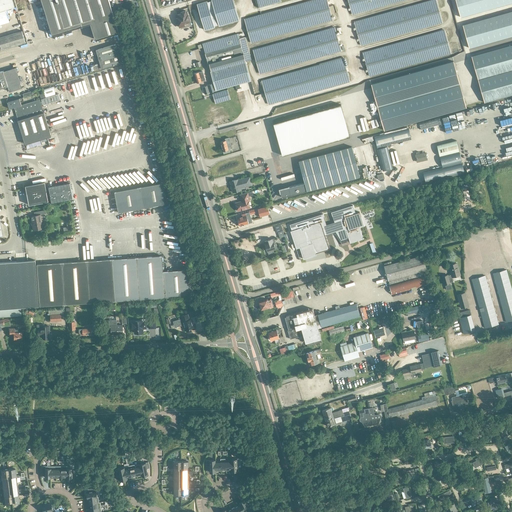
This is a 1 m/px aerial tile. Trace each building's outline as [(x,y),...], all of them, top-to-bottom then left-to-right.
[(0,0),(0,11),(6,10),(5,10),(15,7),(12,0),(0,0)] [(80,26),(71,0),(42,0),(53,34),(80,26)] [(91,24),(114,16),(109,0),(72,0),(80,27),(91,24)] [(211,0),(212,2),(208,3),(207,1),(197,4),(205,31),(215,28),(214,26),(219,25),(220,26),(239,20),(233,0),(211,0)] [(336,12),(334,5),(329,6),(327,0),(311,0),(244,19),(251,44),(333,21),(331,14),(336,12)] [(348,0),(352,14),(402,0),(348,0)] [(362,45),(442,22),(436,0),(429,0),(355,21),(362,45)] [(511,0),(457,0),(462,16),(511,2),(511,0)] [(6,10),(0,11),(0,24),(9,22),(6,10)] [(188,15),(187,12),(186,12),(186,11),(181,12),(182,13),(176,15),(178,21),(177,22),(177,24),(179,25),(180,27),(185,26),(184,24),(191,22),(189,14),(188,15)] [(511,11),(464,25),(471,48),(511,36),(511,11)] [(96,39),(119,32),(114,17),(91,24),(96,39)] [(334,27),(254,50),(260,73),(341,51),(334,27)] [(445,29),(362,52),(369,77),(451,54),(445,29)] [(22,31),(0,37),(0,44),(2,50),(26,43),(22,31)] [(208,62),(208,64),(244,54),(246,61),(251,59),(249,50),(245,38),(240,39),(239,34),(203,44),(208,62)] [(116,44),(96,50),(102,69),(121,63),(116,44)] [(511,95),(511,44),(472,56),(485,103),(511,95)] [(246,62),(246,61),(244,54),(208,64),(210,70),(211,72),(246,62)] [(343,57),(261,80),(268,105),(350,82),(343,57)] [(466,108),(453,61),(371,84),(384,130),(466,108)] [(251,81),(246,62),(211,72),(216,91),(251,81)] [(8,86),(9,92),(22,88),(16,68),(4,71),(8,86)] [(8,86),(4,71),(3,71),(0,71),(0,88),(8,86)] [(203,71),(194,74),(197,83),(206,80),(203,71)] [(208,85),(207,85),(203,87),(205,94),(209,93),(211,92),(208,85)] [(55,95),(53,87),(43,90),(46,97),(55,95)] [(228,89),(213,94),(216,104),(231,99),(228,89)] [(59,95),(41,100),(42,102),(41,102),(42,104),(43,104),(43,105),(60,100),(59,95)] [(23,101),(23,98),(7,102),(9,109),(14,108),(18,120),(44,112),(40,100),(21,105),(20,102),(23,101)] [(259,99),(261,110),(268,109),(265,98),(259,99)] [(341,105),(273,124),(282,155),(350,136),(341,105)] [(44,112),(18,120),(25,144),(51,136),(50,131),(52,131),(51,128),(49,129),(44,112)] [(451,129),(447,116),(442,118),(445,131),(451,129)] [(442,124),(440,118),(419,124),(421,130),(442,124)] [(408,128),(374,137),(377,148),(411,139),(408,128)] [(226,140),(221,142),(224,153),(231,152),(230,149),(232,148),(233,147),(233,145),(232,146),(230,138),(225,139),(226,140)] [(439,156),(459,151),(456,141),(437,145),(439,156)] [(392,168),(387,146),(377,149),(383,170),(392,168)] [(299,161),(305,183),(280,190),(282,197),(282,198),(359,177),(351,147),(299,161)] [(415,155),(416,157),(417,162),(427,160),(426,152),(415,155)] [(459,152),(440,157),(442,167),(462,162),(459,152)] [(481,154),(488,168),(491,166),(485,152),(481,154)] [(464,173),(462,163),(442,168),(423,173),(425,183),(464,173)] [(235,171),(231,171),(232,174),(246,172),(245,165),(234,167),(235,171)] [(238,179),(230,181),(232,188),(233,188),(234,192),(241,190),(240,188),(244,187),(243,186),(248,185),(249,186),(252,185),(250,177),(238,180),(238,179)] [(45,182),(26,186),(29,205),(48,202),(48,198),(49,198),(48,192),(49,197),(48,198),(45,182)] [(162,183),(138,188),(142,209),(168,204),(162,183)] [(49,188),(52,203),(73,199),(70,184),(49,188)] [(142,209),(138,188),(115,192),(119,213),(142,209)] [(242,201),(236,203),(238,211),(249,208),(247,202),(250,201),(249,197),(253,196),(252,192),(240,195),(242,201)] [(329,248),(326,238),(325,235),(329,234),(337,231),(340,239),(341,241),(349,238),(350,243),(363,239),(359,227),(364,225),(360,212),(355,213),(353,205),(331,212),(334,222),(326,225),(323,214),(290,225),(290,226),(289,226),(296,247),(296,248),(299,248),(300,247),(300,248),(304,259),(316,255),(316,253),(330,249),(329,248)] [(270,214),(268,207),(257,209),(259,217),(270,214)] [(239,223),(239,224),(239,226),(240,226),(242,226),(243,225),(252,222),(250,215),(252,215),(251,212),(248,212),(249,213),(243,215),(243,217),(238,218),(239,223)] [(271,215),(260,218),(262,224),(273,221),(271,215)] [(273,239),(265,242),(268,252),(278,249),(276,242),(277,242),(276,239),(273,239)] [(162,255),(137,257),(140,299),(165,297),(163,271),(162,255)] [(389,280),(426,270),(427,270),(423,255),(384,266),(388,281),(389,280)] [(137,257),(103,260),(88,261),(37,264),(40,306),(140,299),(137,257)] [(0,317),(21,316),(21,308),(39,307),(35,261),(0,263),(0,317)] [(461,275),(457,262),(448,265),(450,269),(449,269),(451,275),(449,275),(448,274),(441,276),(444,285),(451,283),(450,282),(453,282),(452,278),(461,275)] [(187,269),(163,271),(165,297),(195,295),(187,269)] [(511,288),(507,269),(493,273),(506,322),(511,320),(511,288)] [(427,274),(426,270),(389,280),(390,284),(389,285),(392,295),(430,285),(428,274),(427,274)] [(349,274),(338,277),(340,284),(351,281),(349,274)] [(486,275),(471,279),(485,328),(499,324),(486,275)] [(292,291),(283,293),(285,299),(288,298),(288,299),(290,299),(290,298),(294,296),(292,291)] [(465,292),(457,294),(461,309),(469,306),(465,292)] [(259,302),(261,309),(269,307),(268,304),(272,302),(270,299),(259,302)] [(435,308),(434,302),(422,305),(424,310),(435,308)] [(315,315),(317,325),(321,324),(321,327),(337,323),(360,317),(357,305),(358,305),(358,304),(357,304),(340,308),(315,315)] [(419,311),(418,306),(407,308),(408,314),(419,311)] [(322,342),(317,325),(314,315),(312,309),(286,316),(286,317),(285,317),(287,326),(290,339),(304,335),(306,343),(311,341),(311,342),(307,343),(307,346),(322,342)] [(188,313),(181,315),(183,325),(184,325),(186,330),(194,328),(192,318),(190,319),(188,313)] [(471,314),(466,316),(459,318),(464,334),(476,330),(471,314)] [(111,334),(115,334),(115,333),(117,333),(117,334),(118,334),(118,335),(119,335),(121,335),(122,335),(122,334),(123,334),(123,325),(116,325),(116,320),(107,320),(107,322),(104,323),(104,326),(107,326),(107,328),(111,328),(111,334)] [(96,324),(91,324),(82,324),(83,336),(91,336),(91,333),(93,333),(99,333),(99,324),(100,324),(100,321),(96,321),(96,324)] [(135,329),(135,333),(137,333),(138,334),(140,333),(141,332),(143,332),(142,328),(146,328),(146,322),(142,322),(142,321),(134,321),(135,322),(132,323),(132,329),(135,329)] [(43,339),(50,338),(50,337),(51,336),(51,331),(49,331),(49,326),(44,327),(44,325),(37,325),(37,329),(38,329),(39,335),(40,335),(40,334),(42,334),(43,339)] [(344,326),(329,330),(330,335),(345,331),(344,327),(344,326)] [(14,328),(13,328),(9,328),(9,335),(14,335),(14,340),(22,340),(22,332),(18,332),(18,331),(18,330),(17,329),(16,328),(15,328),(14,328)] [(385,335),(383,329),(381,329),(381,328),(374,331),(376,337),(385,335)] [(270,337),(269,337),(270,339),(271,340),(279,338),(278,333),(280,332),(279,329),(268,332),(270,337)] [(402,333),(404,341),(415,339),(414,330),(402,333)] [(368,333),(354,337),(355,342),(347,344),(346,342),(340,344),(345,361),(359,357),(358,352),(363,350),(372,348),(368,333)] [(418,335),(419,342),(429,340),(428,333),(418,335)] [(320,349),(306,353),(310,364),(319,361),(317,352),(321,351),(320,349)] [(424,365),(420,366),(421,370),(426,369),(425,367),(443,363),(440,351),(422,355),(423,362),(424,362),(424,365)] [(421,370),(420,366),(420,364),(410,366),(411,368),(403,370),(404,375),(412,373),(413,375),(417,374),(422,373),(421,370)] [(504,375),(496,377),(498,384),(506,382),(511,380),(511,375),(511,373),(505,375),(504,375)] [(394,383),(387,385),(389,392),(396,390),(394,383)] [(449,387),(445,388),(443,389),(445,395),(455,392),(455,391),(453,386),(455,386),(449,387)] [(503,388),(495,390),(497,398),(505,396),(503,388)] [(422,399),(388,409),(390,417),(437,404),(440,403),(440,400),(439,398),(438,395),(436,395),(435,393),(434,391),(432,392),(432,391),(424,394),(425,396),(422,397),(422,399)] [(462,394),(452,397),(453,400),(452,401),(453,403),(452,404),(454,408),(456,411),(464,409),(465,404),(468,403),(466,396),(463,397),(462,394)] [(331,408),(322,410),(324,414),(326,418),(337,415),(337,417),(341,416),(339,411),(334,412),(332,413),(331,408)] [(373,408),(369,409),(372,428),(382,427),(380,418),(381,418),(381,417),(381,415),(380,415),(379,414),(374,415),(374,411),(373,411),(373,408)] [(372,428),(369,409),(365,409),(365,412),(363,412),(364,416),(360,417),(361,418),(360,418),(360,419),(360,421),(361,421),(363,430),(372,428)] [(337,415),(326,418),(327,421),(326,422),(327,426),(336,424),(334,418),(335,418),(337,417),(337,415)] [(498,426),(498,428),(498,433),(499,433),(499,434),(502,434),(503,434),(507,434),(508,428),(508,426),(504,426),(498,426)] [(481,429),(472,429),(473,437),(481,437),(481,429)] [(466,433),(459,435),(461,443),(469,441),(466,433)] [(429,441),(421,444),(423,451),(427,450),(426,448),(431,446),(429,441)] [(396,454),(395,454),(391,456),(392,459),(401,457),(399,448),(395,449),(396,454)] [(480,465),(482,464),(479,457),(475,458),(476,460),(472,462),(475,468),(480,465)] [(231,460),(231,461),(232,470),(231,470),(231,471),(238,471),(237,461),(240,461),(240,458),(237,459),(231,460)] [(216,472),(216,471),(215,461),(215,460),(209,461),(209,460),(206,460),(206,462),(209,462),(210,472),(216,472)] [(140,465),(142,475),(142,476),(148,475),(147,469),(150,468),(148,462),(145,463),(140,465)] [(45,478),(51,478),(51,466),(45,466),(45,470),(43,470),(43,474),(45,474),(45,478)] [(127,479),(127,478),(126,478),(124,467),(118,468),(118,469),(115,469),(116,471),(119,471),(121,480),(127,479)] [(435,487),(441,484),(445,483),(444,480),(440,481),(439,480),(444,478),(443,474),(432,479),(434,483),(435,487)] [(486,493),(491,492),(490,487),(489,481),(488,477),(482,479),(486,493)] [(475,479),(466,483),(468,490),(477,486),(475,479)] [(399,488),(399,489),(404,499),(407,498),(404,492),(405,491),(404,489),(403,489),(402,487),(399,488)] [(451,493),(450,490),(449,490),(448,491),(438,496),(441,502),(445,499),(444,496),(445,496),(446,497),(447,496),(447,495),(449,494),(451,493)] [(385,493),(387,502),(394,500),(392,496),(393,495),(392,491),(385,493)] [(479,495),(471,500),(475,505),(482,500),(479,495)] [(491,501),(488,502),(489,509),(495,508),(495,510),(498,509),(497,503),(495,503),(494,501),(496,501),(495,497),(490,498),(491,501)] [(240,503),(240,504),(244,511),(247,511),(250,510),(251,511),(253,509),(252,508),(250,509),(245,500),(240,503)]
